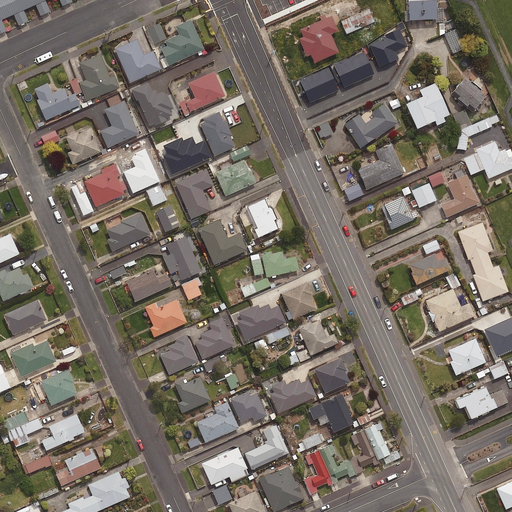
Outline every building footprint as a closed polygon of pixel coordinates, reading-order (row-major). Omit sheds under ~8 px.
[(0,0),(0,22),(49,0),(0,0)] [(407,0),(409,22),(437,21),(437,10),(450,9),(446,0),(407,0)] [(375,23),(369,10),(341,23),(347,36),(375,23)] [(340,32),(333,15),(323,19),(323,21),(300,31),(303,38),(299,40),(307,58),(311,56),(315,64),(339,54),(331,35),(340,32)] [(204,51),(190,22),(176,28),(180,36),(159,45),(169,66),(204,51)] [(166,39),(159,25),(147,31),(154,45),(166,39)] [(466,51),(457,28),(444,33),(453,56),(466,51)] [(143,56),(136,41),(115,50),(130,83),(161,70),(153,52),(143,56)] [(79,83),(83,93),(86,102),(119,89),(114,76),(109,78),(100,55),(79,64),(86,81),(79,83)] [(363,90),(380,67),(370,59),(369,60),(362,55),(359,58),(358,57),(345,74),(323,84),(333,107),(350,99),(349,96),(357,92),(359,96),(365,93),(363,90)] [(225,97),(214,74),(189,85),(195,99),(180,106),(184,116),(225,97)] [(75,96),(83,93),(79,83),(78,79),(70,82),(75,96)] [(480,93),(482,91),(472,82),(470,84),(465,80),(454,93),(460,99),(458,100),(467,108),(469,105),(475,111),(486,98),(480,93)] [(155,127),(166,122),(165,119),(172,117),(170,112),(173,111),(165,92),(154,97),(148,83),(131,90),(136,101),(138,100),(149,126),(154,124),(155,127)] [(449,116),(435,84),(420,91),(423,99),(406,106),(417,131),(435,123),(437,127),(445,123),(443,119),(449,116)] [(67,98),(64,89),(52,95),(47,85),(34,90),(39,100),(37,101),(46,121),(79,106),(74,95),(67,98)] [(395,98),(389,101),(393,110),(399,107),(395,98)] [(138,135),(124,102),(105,111),(112,127),(100,132),(108,148),(138,135)] [(397,125),(384,106),(372,114),(375,119),(365,125),(359,116),(345,125),(361,149),(397,125)] [(236,147),(221,113),(200,123),(215,157),(236,147)] [(466,151),(469,137),(492,127),(492,125),(499,122),(497,115),(460,131),(457,150),(466,151)] [(332,134),(328,123),(316,128),(320,139),(332,134)] [(189,142),(181,125),(170,130),(178,147),(189,142)] [(99,154),(88,130),(67,139),(72,152),(68,153),(73,165),(99,154)] [(59,141),(55,131),(41,137),(46,147),(59,141)] [(499,153),(495,143),(476,151),(477,153),(464,159),(471,176),(484,170),(488,179),(511,169),(511,156),(509,149),(499,153)] [(404,174),(391,145),(375,153),(376,155),(355,164),(367,191),(404,174)] [(251,155),(247,146),(230,153),(234,162),(251,155)] [(115,160),(112,152),(98,158),(102,166),(115,160)] [(158,152),(150,156),(153,163),(161,159),(158,152)] [(248,172),(244,162),(215,174),(225,197),(255,184),(250,172),(248,172)] [(123,192),(127,191),(123,182),(119,184),(117,178),(120,177),(114,164),(82,178),(95,208),(124,195),(123,192)] [(164,179),(160,171),(149,175),(153,184),(164,179)] [(213,187),(206,171),(176,184),(191,220),(211,211),(202,191),(213,187)] [(444,183),(440,173),(428,177),(432,187),(444,183)] [(478,204),(466,177),(448,185),(455,200),(441,206),(446,218),(478,204)] [(363,196),(358,184),(345,190),(350,201),(363,196)] [(416,200),(411,202),(413,208),(418,205),(419,208),(436,201),(429,184),(412,191),(416,200)] [(169,187),(162,190),(160,186),(147,192),(153,207),(166,201),(165,197),(172,194),(169,187)] [(413,221),(404,199),(382,209),(391,231),(413,221)] [(254,230),(258,239),(277,231),(273,222),(276,221),(270,208),(268,209),(264,201),(247,208),(256,229),(254,230)] [(179,227),(171,207),(156,213),(165,233),(179,227)] [(149,235),(139,214),(106,230),(110,239),(107,240),(112,252),(149,235)] [(227,240),(219,221),(199,230),(214,266),(247,252),(239,235),(227,240)] [(493,251),(483,224),(458,233),(468,261),(470,260),(476,275),(473,276),(483,302),(508,293),(498,266),(493,268),(487,253),(493,251)] [(0,263),(19,255),(10,235),(0,239),(0,263)] [(200,273),(186,238),(167,246),(171,256),(164,258),(171,274),(178,271),(181,281),(200,273)] [(440,249),(437,241),(423,247),(426,255),(440,249)] [(284,261),(282,252),(262,257),(267,278),(299,271),(296,258),(284,261)] [(451,271),(442,252),(409,267),(417,286),(451,271)] [(258,254),(250,256),(255,276),(263,274),(258,254)] [(126,274),(123,267),(110,273),(113,280),(126,274)] [(5,271),(0,272),(0,295),(3,302),(34,288),(28,275),(23,277),(19,268),(6,274),(5,271)] [(156,280),(153,272),(127,284),(135,303),(172,286),(167,275),(156,280)] [(455,273),(446,277),(452,290),(461,286),(455,273)] [(201,285),(198,278),(182,286),(189,301),(201,295),(198,286),(201,285)] [(270,287),(266,279),(241,290),(245,298),(270,287)] [(289,311),(285,313),(288,321),(292,319),(292,320),(317,309),(306,284),(281,294),(289,311)] [(422,295),(420,289),(400,298),(404,306),(419,300),(418,297),(422,295)] [(460,308),(453,291),(425,303),(438,333),(474,318),(469,305),(460,308)] [(37,301),(3,316),(12,336),(46,321),(37,301)] [(186,324),(176,301),(158,309),(156,304),(145,309),(153,327),(150,328),(154,338),(186,324)] [(257,306),(239,313),(242,321),(237,323),(245,342),(286,324),(278,307),(271,311),(268,305),(258,310),(257,306)] [(505,320),(500,309),(486,315),(491,326),(505,320)] [(234,346),(221,317),(209,322),(212,330),(201,335),(203,340),(195,343),(202,360),(234,346)] [(320,321),(299,330),(301,333),(298,334),(301,341),(304,340),(311,356),(338,344),(334,335),(327,338),(320,321)] [(290,335),(287,327),(266,336),(269,344),(290,335)] [(198,363),(187,338),(168,346),(171,351),(160,356),(168,376),(198,363)] [(268,348),(263,339),(254,344),(258,353),(268,348)] [(485,363),(475,340),(448,352),(453,362),(450,363),(456,377),(485,363)] [(32,344),(10,354),(21,378),(56,363),(47,342),(34,347),(32,344)] [(309,359),(306,350),(297,354),(300,362),(309,359)] [(299,363),(294,351),(290,353),(291,357),(288,359),(291,366),(299,363)] [(229,363),(226,355),(203,364),(207,373),(229,363)] [(346,371),(340,359),(314,371),(325,394),(350,383),(344,372),(346,371)] [(509,374),(504,361),(489,367),(495,380),(509,374)] [(0,393),(10,389),(0,366),(0,393)] [(488,368),(476,374),(479,379),(486,376),(485,375),(491,372),(488,368)] [(68,370),(40,383),(51,407),(77,395),(72,384),(74,383),(68,370)] [(240,386),(235,374),(226,378),(231,390),(240,386)] [(185,378),(174,383),(182,402),(179,404),(183,414),(210,401),(200,378),(187,383),(185,378)] [(300,385),(298,380),(285,386),(283,382),(270,387),(273,395),(270,396),(278,414),(316,397),(309,381),(300,385)] [(489,396),(485,387),(455,401),(460,410),(465,408),(471,421),(508,403),(501,390),(489,396)] [(249,398),(247,393),(231,401),(241,423),(252,418),(254,422),(267,416),(257,395),(249,398)] [(354,425),(342,396),(309,410),(314,421),(318,419),(321,426),(329,423),(334,434),(354,425)] [(238,429),(226,402),(214,407),(217,415),(197,424),(205,444),(238,429)] [(29,423),(24,413),(3,422),(14,448),(29,442),(26,435),(42,428),(38,419),(29,423)] [(76,415),(48,427),(52,437),(42,442),(45,450),(84,433),(76,415)] [(364,431),(378,461),(385,458),(387,464),(401,458),(398,452),(390,455),(379,432),(383,430),(380,424),(364,431)] [(288,453),(276,427),(263,432),(269,445),(245,455),(251,469),(288,453)] [(378,461),(364,431),(351,437),(355,446),(359,444),(364,455),(350,461),(356,475),(363,472),(362,469),(372,464),(374,467),(379,464),(378,461)] [(323,443),(319,434),(295,444),(299,453),(323,443)] [(320,451),(334,484),(341,481),(340,478),(348,475),(349,478),(356,475),(350,461),(336,467),(331,456),(337,453),(333,445),(320,451)] [(92,449),(64,462),(68,470),(55,476),(61,488),(101,469),(92,449)] [(249,475),(237,449),(202,465),(211,486),(229,478),(231,483),(249,475)] [(334,484),(320,451),(305,458),(309,465),(313,464),(318,475),(305,481),(311,495),(318,492),(316,488),(327,484),(328,486),(334,484)] [(51,464),(47,456),(23,467),(27,475),(51,464)] [(275,511),(303,500),(289,467),(259,480),(272,511),(275,511)] [(119,472),(88,486),(92,496),(84,500),(83,498),(68,505),(70,510),(64,511),(99,511),(130,498),(127,490),(129,488),(125,479),(122,480),(119,472)] [(511,503),(511,478),(497,486),(506,507),(511,503)] [(232,500),(226,485),(212,491),(218,506),(232,500)] [(266,511),(257,491),(228,505),(230,511),(266,511)]
